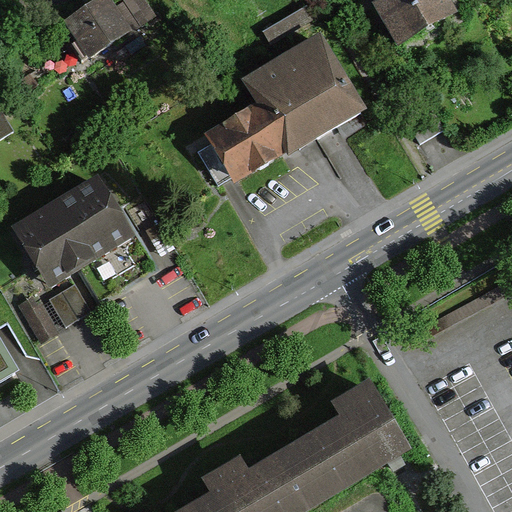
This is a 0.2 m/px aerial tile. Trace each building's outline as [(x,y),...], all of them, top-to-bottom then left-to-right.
[(72,69),(123,35),(99,0),(97,0),(48,33),(72,69)] [(145,0),(125,0),(118,4),(134,32),(157,19),(145,0)] [(444,0),(395,0),(377,11),(400,48),(454,16),(444,0)] [(242,110),(190,141),(218,189),(271,158),(273,163),(353,117),(309,42),(229,89),(242,110)] [(0,138),(9,133),(0,119),(0,138)] [(129,223),(102,177),(13,228),(49,289),(83,270),(102,302),(157,270),(130,223),(129,223)] [(89,313),(74,287),(49,302),(64,328),(89,313)] [(39,350),(59,339),(36,298),(16,309),(39,350)] [(0,371),(9,366),(0,351),(0,371)] [(314,511),(421,450),(378,379),(339,401),(345,414),(253,469),(244,458),(208,479),(213,493),(181,511),(314,511)]
